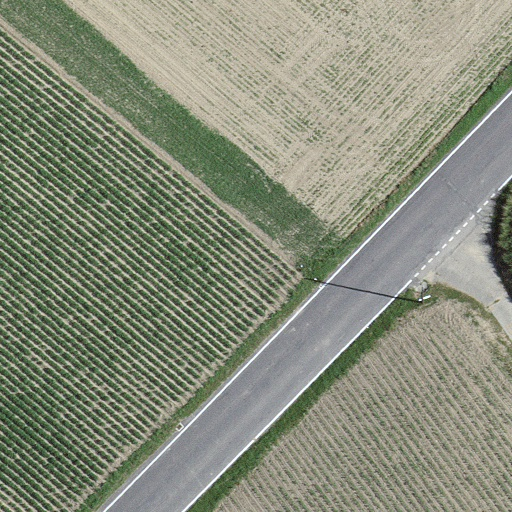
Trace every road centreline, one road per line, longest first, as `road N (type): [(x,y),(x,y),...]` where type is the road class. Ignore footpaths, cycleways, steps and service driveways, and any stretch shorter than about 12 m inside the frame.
road 1 (tertiary): [(142,511),(511,136)]
road 2 (track): [(437,218),(511,322)]
